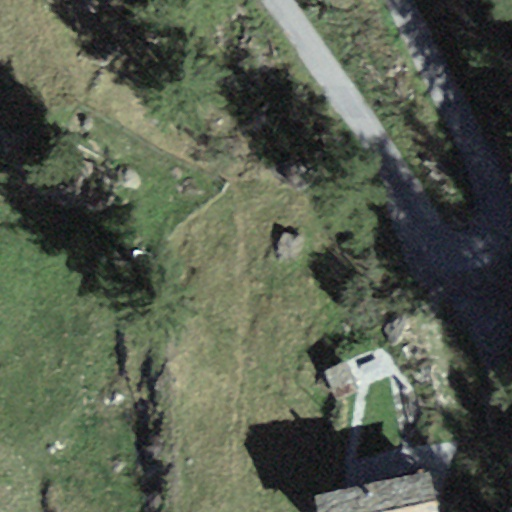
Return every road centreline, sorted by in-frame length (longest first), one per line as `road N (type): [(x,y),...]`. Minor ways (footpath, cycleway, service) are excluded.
road 1 (track): [(280,0),(440,252),(460,266),(496,268)]
road 2 (track): [(496,268),(508,240),(506,204),(401,0)]
